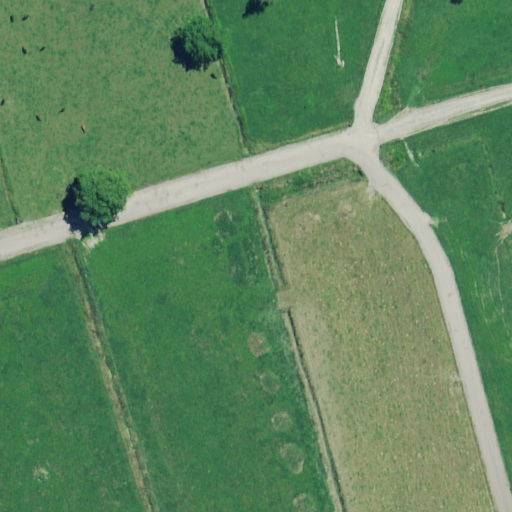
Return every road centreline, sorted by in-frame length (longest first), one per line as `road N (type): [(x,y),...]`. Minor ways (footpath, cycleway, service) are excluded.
road 1 (track): [(0,247),(511,93)]
road 2 (track): [(506,511),(439,262),(420,222),(352,141)]
road 3 (track): [(394,0),(358,139)]
